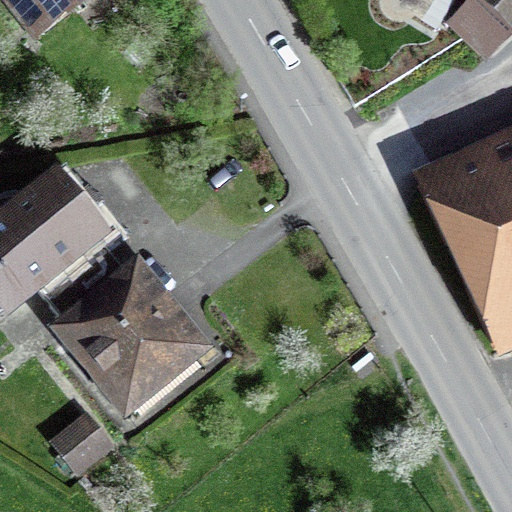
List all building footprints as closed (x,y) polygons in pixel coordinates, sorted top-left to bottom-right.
[(0,0),(45,64),(135,0),(0,0)] [(511,0),(484,0),(511,28),(511,0)] [(511,165),(426,205),(496,369),(511,362),(511,165)] [(75,202),(0,259),(0,318),(24,349),(127,269),(75,202)] [(157,293),(67,363),(143,458),(232,387),(157,293)] [(121,472),(95,437),(60,463),(86,498),(121,472)]
